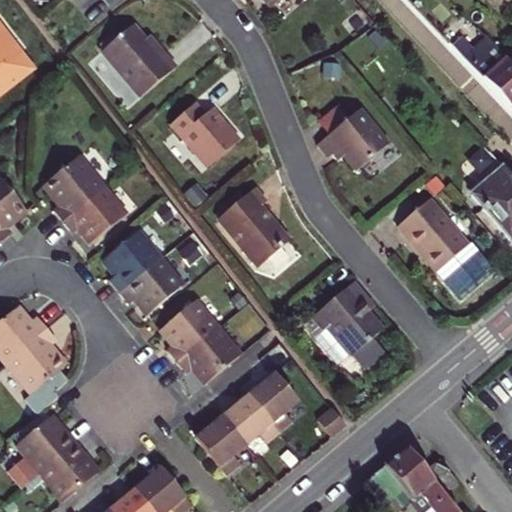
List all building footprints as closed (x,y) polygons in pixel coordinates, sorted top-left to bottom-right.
[(280,0),(263,0),(271,9),(280,0)] [(0,98),(36,70),(0,23),(0,98)] [(104,51),(101,53),(140,98),(175,69),(163,55),(159,59),(145,42),(132,27),(116,40),(104,51)] [(460,56),(470,47),(458,34),(448,43),(460,56)] [(101,47),(104,51),(116,40),(113,36),(101,47)] [(148,38),(145,42),(159,59),(163,55),(148,38)] [(511,66),(485,38),(475,48),(473,50),(470,47),(460,56),(511,110),(511,66)] [(324,78),(339,79),(340,66),(325,65),(324,78)] [(170,126),(207,169),(239,142),(212,110),(203,117),(194,106),(170,126)] [(318,124),(329,138),(348,122),(337,109),(318,124)] [(356,173),(388,147),(359,113),(348,122),(329,138),(317,148),(327,161),(332,157),(339,152),(344,157),(356,173)] [(339,152),(332,157),(337,163),(344,157),(339,152)] [(61,224),(101,190),(76,159),(42,187),(58,207),(51,212),(61,224)] [(508,171),(511,167),(511,162),(510,161),(503,166),(504,167),(508,171)] [(511,176),(508,171),(504,167),(503,168),(470,195),(511,242),(511,241),(511,176)] [(422,186),(435,201),(446,191),(433,176),(422,186)] [(5,227),(25,211),(0,180),(0,243),(11,234),(5,227)] [(206,197),(196,185),(184,195),(194,206),(206,197)] [(90,245),(124,217),(101,190),(61,224),(71,236),(77,230),(90,245)] [(218,220),(258,268),(289,243),(260,208),(265,204),(254,190),(242,200),(223,216),(218,220)] [(219,211),(223,216),(242,200),(238,195),(219,211)] [(468,246),(429,201),(397,228),(461,301),(495,272),(470,244),(468,246)] [(119,293),(159,259),(137,233),(103,261),(116,276),(109,282),(119,293)] [(148,315),(181,287),(159,259),(119,293),(128,305),(135,299),(148,315)] [(368,313),(372,310),(362,299),(364,297),(353,284),(313,318),(324,332),(316,339),(338,366),(350,356),(352,357),(383,330),(368,313)] [(176,362),(217,329),(194,302),(161,330),(173,345),(167,351),(176,362)] [(37,319),(30,324),(17,309),(0,322),(0,357),(6,364),(46,330),(37,319)] [(324,332),(313,318),(304,325),(316,339),(324,332)] [(205,384),(239,356),(217,329),(176,362),(186,375),(192,369),(205,384)] [(56,342),(46,330),(6,364),(31,394),(24,401),(36,416),(57,398),(53,393),(59,389),(66,382),(58,372),(65,367),(49,348),(56,342)] [(287,414),(299,404),(274,374),(249,395),(274,425),(281,433),(294,422),(287,414)] [(281,433),(274,425),(249,395),(222,417),(246,446),(260,435),(267,444),(281,433)] [(331,440),(345,427),(331,410),(316,422),(331,440)] [(49,419),(44,412),(13,438),(18,445),(49,419)] [(233,458),(246,446),(222,417),(195,439),(227,478),(240,467),(233,458)] [(74,446),(50,418),(49,419),(18,445),(17,446),(28,458),(8,475),(21,490),(40,473),(74,446)] [(64,502),(97,474),(74,446),(40,473),(64,502)] [(420,496),(433,511),(456,511),(406,449),(364,485),(385,511),(400,511),(412,504),(420,496)] [(429,470),(447,494),(458,486),(439,462),(429,470)] [(185,511),(192,507),(185,498),(161,468),(133,490),(151,511),(167,511),(172,509),(174,511),(185,511)] [(151,511),(133,490),(106,511),(151,511)] [(412,504),(418,511),(433,511),(420,496),(412,504)]
